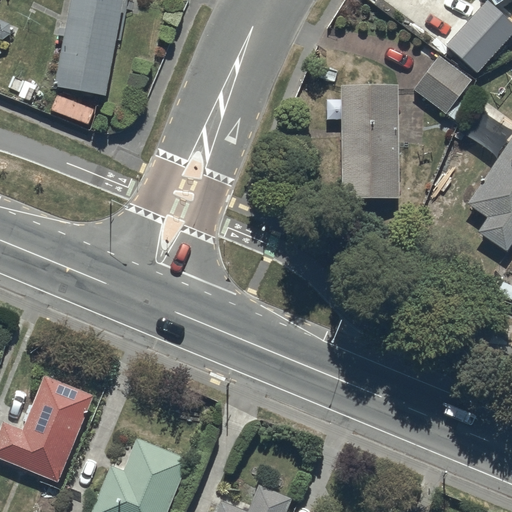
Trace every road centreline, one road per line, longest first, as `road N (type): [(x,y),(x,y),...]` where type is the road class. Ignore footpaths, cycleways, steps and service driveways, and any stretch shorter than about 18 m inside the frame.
road 1 (secondary): [(144,293),(511,447)]
road 2 (residential): [(264,0),(144,293)]
road 3 (secondary): [(0,234),(144,293)]
